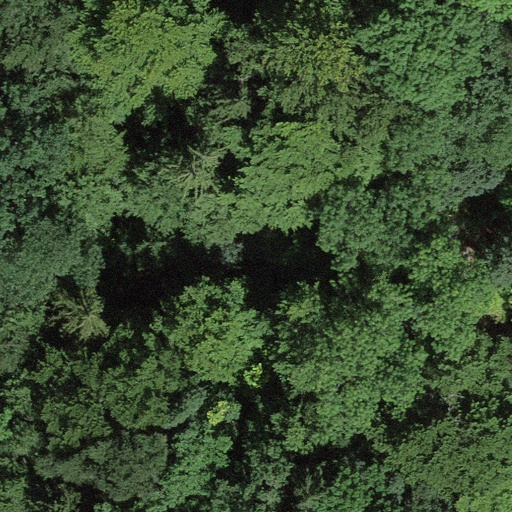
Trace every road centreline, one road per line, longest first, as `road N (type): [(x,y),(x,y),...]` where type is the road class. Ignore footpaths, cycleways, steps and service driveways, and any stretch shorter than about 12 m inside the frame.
road 1 (track): [(511,434),(485,306),(431,221),(343,147),(23,0)]
road 2 (track): [(343,147),(141,254),(0,390)]
